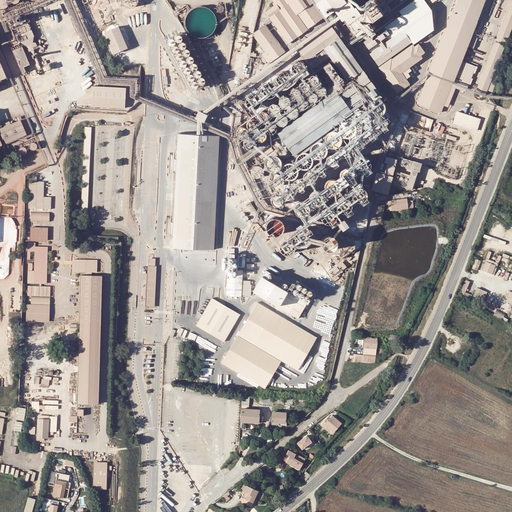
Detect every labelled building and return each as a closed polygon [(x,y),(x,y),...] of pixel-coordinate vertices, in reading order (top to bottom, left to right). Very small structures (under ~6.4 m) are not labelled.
[(0,0),(0,7),(1,8),(1,9),(2,9),(4,9),(5,9),(6,9),(7,8),(8,7),(9,6),(9,5),(9,4),(9,2),(8,1),(7,0),(0,0)] [(120,0),(121,1),(122,4),(122,5),(123,6),(125,7),(126,7),(127,8),(128,8),(130,8),(131,8),(133,8),(134,7),(135,6),(136,5),(137,4),(138,3),(138,2),(139,1),(138,0),(120,0)] [(287,44),(324,18),(310,0),(271,0),(275,5),(265,12),(287,44)] [(336,10),(349,0),(314,0),(325,15),(335,8),(336,10)] [(457,0),(453,12),(477,21),(484,0),(457,0)] [(486,95),(511,30),(511,28),(511,0),(476,91),(486,95)] [(220,4),(219,4),(218,5),(217,6),(216,7),(216,8),(216,9),(216,10),(217,11),(218,12),(219,12),(220,12),(222,12),(223,11),(224,10),(224,9),(224,8),(224,7),(223,6),(223,5),(222,5),(221,4),(220,4)] [(58,17),(69,14),(67,6),(56,9),(58,17)] [(189,12),(188,13),(187,15),(186,16),(185,18),(185,20),(185,22),(185,24),(185,25),(186,27),(186,29),(187,30),(188,32),(189,33),(191,35),(192,36),(194,37),(196,37),(197,38),(199,38),(201,38),(203,38),(205,38),(206,37),(208,36),(209,35),(211,34),(212,33),(213,31),(214,30),(215,28),(216,27),(216,25),(216,23),(216,21),(216,19),(216,18),(215,16),(214,14),(213,13),(212,11),(211,10),(209,9),(207,8),(206,7),(204,7),(202,7),(200,7),(199,7),(197,7),(195,8),(193,8),(192,9),(190,10),(189,12)] [(452,83),(461,61),(467,46),(471,36),(477,21),(453,12),(416,104),(440,113),(452,83)] [(265,25),(253,33),(253,36),(264,52),(262,55),(268,64),(285,52),(279,42),(278,43),(265,25)] [(305,61),(324,48),(332,59),(348,82),(267,139),(282,161),(379,92),(331,25),(297,49),(305,61)] [(392,38),(384,26),(362,41),(370,53),(392,38)] [(119,27),(104,33),(113,55),(128,49),(119,27)] [(411,42),(402,30),(392,38),(370,53),(370,54),(378,65),(411,42)] [(188,34),(173,38),(177,52),(181,51),(185,67),(191,66),(192,70),(196,69),(197,72),(201,71),(196,53),(198,53),(194,39),(190,40),(188,34)] [(407,73),(411,70),(409,68),(422,58),(420,55),(424,53),(418,44),(414,46),(413,44),(392,59),(391,58),(378,67),(397,93),(410,84),(406,79),(410,76),(407,73)] [(23,47),(13,51),(22,74),(26,73),(24,68),(30,65),(23,47)] [(294,61),(293,62),(292,63),(292,64),(291,66),(291,67),(291,68),(291,69),(292,71),(292,72),(293,73),(294,74),(295,74),(296,75),(297,75),(299,75),(300,75),(301,75),(302,74),(303,74),(305,72),(306,71),(306,70),(306,69),(306,67),(306,66),(306,65),(305,64),(305,63),(304,62),(303,61),(302,60),(301,60),(299,60),(298,60),(297,60),(296,61),(294,61)] [(461,61),(452,83),(468,88),(476,67),(461,61)] [(279,72),(278,73),(277,74),(277,75),(276,77),(276,78),(276,79),(276,80),(277,82),(277,83),(278,84),(279,85),(280,85),(281,86),(282,86),(283,87),(285,86),(286,86),(287,86),(288,85),(289,84),(290,83),(291,82),(291,81),(291,80),(291,79),(291,77),(291,76),(290,75),(290,74),(289,73),(288,72),(287,71),(286,71),(284,71),(283,71),(282,71),(281,72),(279,72)] [(310,75),(309,76),(308,77),(308,78),(308,79),(308,80),(308,81),(308,82),(309,83),(310,84),(311,85),(312,85),(313,85),(314,85),(315,85),(316,84),(317,83),(318,82),(318,81),(318,80),(318,79),(318,78),(318,77),(317,76),(316,76),(315,75),(314,75),(313,75),(312,75),(311,75),(310,75)] [(264,83),(263,84),(262,85),(261,86),(261,87),(261,88),(261,90),(261,91),(261,92),(262,93),(263,94),(264,95),(265,96),(266,97),(267,97),(268,97),(269,97),(271,97),(272,96),(273,96),(274,95),(275,94),(275,93),(276,92),(276,90),(276,89),(276,88),(276,87),(275,85),(274,84),(274,83),(273,83),(271,82),(270,82),(269,81),(268,82),(266,82),(265,82),(264,83)] [(301,82),(300,82),(300,83),(300,84),(299,85),(299,86),(299,87),(299,88),(299,89),(300,90),(301,90),(302,91),(303,91),(304,92),(305,92),(306,91),(307,91),(308,90),(309,89),(309,88),(309,87),(309,86),(309,85),(309,84),(308,83),(307,82),(306,82),(305,81),(304,81),(303,81),(302,81),(301,82)] [(318,86),(317,87),(316,88),(316,89),(316,90),(315,91),(316,92),(316,93),(317,94),(318,95),(319,95),(320,96),(321,96),(322,95),(323,95),(324,94),(325,93),(326,92),(326,91),(326,90),(326,89),(326,88),(325,87),(324,86),(323,85),(322,85),(321,85),(320,85),(319,85),(318,86)] [(124,90),(105,89),(89,88),(89,102),(124,104),(124,90)] [(292,88),(291,89),(290,90),(290,91),(290,92),(290,93),(290,94),(290,95),(291,96),(292,97),(292,98),(293,98),(294,98),(296,98),(297,98),(298,97),(299,96),(300,95),(300,94),(300,93),(300,92),(300,91),(300,90),(299,89),(298,89),(297,88),(296,88),(295,88),(294,88),(293,88),(292,88)] [(309,92),(308,93),(307,94),(307,95),(307,96),(307,97),(307,98),(307,99),(308,100),(309,101),(310,102),(311,102),(313,102),(314,102),(314,101),(316,101),(316,100),(317,99),(317,98),(317,97),(317,96),(317,95),(316,94),(316,93),(315,92),(314,92),(313,92),(312,91),(311,92),(310,92),(309,92)] [(249,94),(248,95),(247,96),(246,97),(246,99),(246,100),(246,101),(246,103),(246,104),(247,105),(248,107),(249,107),(251,108),(252,108),(253,109),(254,109),(255,108),(257,108),(258,107),(259,106),(259,105),(260,104),(261,103),(261,102),(261,101),(261,99),(261,98),(260,97),(259,96),(258,95),(257,94),(256,94),(255,93),(254,93),(253,93),(251,93),(250,94),(249,94)] [(281,97),(280,97),(280,98),(279,99),(279,100),(279,101),(279,102),(279,103),(279,104),(280,105),(281,105),(281,106),(282,106),(283,107),(285,107),(286,106),(287,106),(288,105),(289,104),(289,103),(289,102),(289,101),(289,99),(288,98),(287,97),(286,96),(285,96),(284,96),(283,96),(282,96),(281,97)] [(300,99),(299,100),(299,101),(298,102),(298,103),(298,104),(298,105),(298,106),(299,107),(300,107),(301,108),(302,108),(303,109),(304,109),(305,108),(306,108),(307,107),(308,106),(308,105),(308,104),(308,103),(308,102),(308,101),(308,100),(307,100),(306,99),(305,98),(304,98),(303,98),(302,98),(301,99),(300,99)] [(383,103),(382,102),(381,102),(381,101),(379,100),(378,99),(377,99),(376,99),(374,99),(373,99),(372,100),(371,100),(370,101),(369,102),(368,103),(367,104),(367,106),(367,107),(367,108),(367,110),(368,111),(368,112),(369,113),(370,114),(371,115),(372,115),(374,115),(375,116),(376,116),(378,115),(379,115),(381,113),(382,112),(383,111),(383,110),(383,109),(383,107),(383,106),(383,105),(383,103)] [(271,104),(270,105),(269,106),(269,107),(269,108),(269,109),(269,110),(269,111),(270,112),(271,113),(272,113),(272,114),(274,114),(275,114),(276,114),(277,113),(278,112),(279,111),(279,110),(279,109),(279,108),(279,107),(279,106),(278,105),(277,104),(276,104),(275,104),(274,103),(273,103),(272,104),(271,104)] [(289,107),(288,107),(288,108),(287,109),(287,110),(287,112),(287,113),(287,114),(288,114),(289,115),(289,116),(290,116),(291,116),(292,116),(294,116),(296,115),(296,114),(297,113),(297,112),(297,111),(297,110),(297,109),(296,108),(296,107),(295,107),(294,106),(293,106),(292,106),(291,106),(290,106),(289,107)] [(368,114),(368,113),(367,112),(366,111),(365,110),(364,110),(363,109),(361,109),(360,109),(359,109),(357,110),(356,110),(355,111),(354,112),(354,113),(353,115),(353,116),(352,117),(352,119),(353,120),(353,121),(354,122),(355,123),(356,124),(357,125),(358,125),(359,126),(361,126),(362,126),(363,125),(365,125),(367,124),(367,123),(368,121),(369,120),(369,119),(369,118),(369,116),(369,115),(368,114)] [(194,119),(197,120),(201,122),(203,123),(207,115),(205,114),(201,112),(198,111),(194,119)] [(260,112),(259,113),(259,114),(258,114),(258,115),(258,117),(258,118),(259,119),(260,120),(261,121),(262,121),(263,121),(264,121),(265,121),(266,121),(267,119),(268,119),(268,118),(269,116),(269,115),(268,114),(268,113),(267,113),(266,112),(266,111),(265,111),(263,111),(262,111),(261,111),(260,112)] [(462,115),(459,114),(456,122),(480,131),(483,122),(480,121),(481,117),(464,111),(462,115)] [(278,115),(278,116),(277,116),(277,117),(276,118),(276,119),(276,120),(276,121),(277,122),(277,123),(278,123),(279,124),(280,124),(281,125),(282,124),(283,124),(284,124),(285,123),(286,122),(286,121),(286,120),(287,119),(287,118),(286,117),(286,116),(285,115),(284,115),(283,114),(282,114),(281,114),(280,114),(279,114),(278,115)] [(250,120),(249,120),(249,121),(248,122),(248,123),(247,124),(247,125),(248,126),(248,127),(249,128),(250,129),(251,129),(252,130),(253,130),(254,129),(255,129),(257,128),(257,127),(258,126),(258,125),(258,124),(258,122),(257,122),(257,121),(256,120),(255,119),(254,119),(253,119),(252,119),(251,119),(250,120)] [(20,120),(0,128),(0,131),(5,144),(26,135),(20,120)] [(354,125),(353,123),(352,122),(351,121),(349,121),(348,120),(347,120),(346,120),(344,120),(343,121),(342,121),(341,122),(340,123),(339,124),(338,125),(338,127),(338,128),(338,129),(338,131),(339,132),(339,133),(340,134),(341,135),(342,136),(344,136),(345,137),(346,137),(348,137),(349,136),(350,136),(352,134),(353,133),(354,132),(354,131),(355,130),(355,128),(355,127),(354,126),(354,125)] [(268,123),(267,123),(267,124),(266,125),(266,127),(266,128),(266,129),(266,130),(267,130),(268,131),(268,132),(269,132),(270,132),(271,132),(273,132),(275,131),(275,130),(276,129),(276,128),(276,127),(276,126),(276,125),(275,124),(275,123),(274,123),(273,122),(272,122),(271,122),(270,122),(269,122),(268,123)] [(239,127),(239,128),(238,128),(238,129),(237,130),(237,131),(237,132),(237,133),(238,134),(238,135),(239,136),(240,137),(241,137),(242,137),(243,137),(244,137),(245,136),(246,135),(247,134),(247,133),(248,132),(248,131),(247,130),(247,129),(246,128),(245,128),(245,127),(244,127),(242,126),(241,127),(240,127),(239,127)] [(80,227),(86,227),(91,128),(85,127),(80,227)] [(257,130),(256,131),(256,132),(255,133),(255,134),(255,135),(255,136),(256,137),(256,138),(257,139),(258,139),(259,140),(260,140),(261,140),(262,140),(263,139),(264,138),(265,138),(265,137),(265,136),(266,135),(265,133),(265,132),(264,131),(263,130),(262,130),(261,129),(260,129),(259,129),(258,130),(257,130)] [(339,135),(339,134),(338,133),(337,132),(336,132),(335,131),(334,131),(332,130),(331,130),(330,131),(328,131),(327,132),(326,133),(325,133),(325,135),(324,136),(324,137),(323,138),(324,140),(324,141),(324,142),(325,143),(326,144),(327,145),(328,146),(329,147),(330,147),(332,147),(333,147),(334,147),(336,146),(338,145),(339,144),(339,143),(340,141),(340,140),(340,139),(340,137),(340,136),(339,135)] [(219,136),(200,135),(196,135),(177,134),(171,248),(213,250),(219,136)] [(246,138),(245,139),(245,140),(244,141),(244,142),(244,143),(244,144),(244,145),(245,146),(246,146),(247,147),(248,147),(249,148),(250,148),(251,147),(252,147),(253,146),(253,145),(254,144),(254,143),(254,142),(254,141),(254,140),(254,139),(253,139),(252,138),(251,137),(250,137),(249,137),(248,137),(247,137),(246,138)] [(309,149),(309,150),(309,151),(309,152),(309,153),(310,154),(311,156),(312,156),(313,157),(314,158),(316,158),(317,158),(318,158),(320,158),(321,158),(322,157),(323,156),(324,155),(325,154),(326,153),(326,152),(327,150),(327,148),(326,147),(326,145),(325,144),(324,143),(323,142),(322,141),(321,141),(319,141),(318,140),(316,140),(315,141),(314,141),(313,142),(311,143),(310,144),(310,145),(309,146),(309,147),(309,149)] [(30,145),(29,146),(29,147),(30,148),(31,149),(31,150),(32,150),(33,150),(34,150),(35,150),(36,149),(37,148),(37,147),(37,146),(37,145),(37,144),(36,143),(35,142),(34,142),(33,142),(32,142),(31,143),(30,144),(30,145)] [(343,145),(342,146),(341,146),(340,147),(339,147),(339,148),(338,149),(338,150),(338,151),(339,152),(339,153),(340,154),(340,155),(341,155),(342,156),(343,156),(345,156),(346,155),(347,155),(348,154),(348,153),(349,152),(349,151),(349,150),(349,149),(348,148),(348,147),(347,147),(346,146),(345,146),(344,145),(343,145)] [(19,149),(19,150),(19,151),(19,152),(20,153),(21,154),(22,154),(23,154),(24,154),(25,154),(26,153),(27,152),(27,150),(27,149),(27,148),(26,148),(25,147),(24,147),(24,146),(23,146),(22,147),(21,147),(20,148),(19,149)] [(311,156),(310,155),(309,155),(309,154),(307,153),(306,153),(305,152),(304,152),(302,152),(301,152),(300,153),(299,153),(297,154),(297,155),(296,156),(295,157),(295,159),(295,160),(295,161),(295,163),(296,164),(296,165),(297,166),(298,167),(299,168),(300,168),(302,169),(303,169),(304,169),(306,168),(307,168),(309,166),(310,165),(310,164),(311,163),(311,162),(311,160),(311,159),(311,158),(311,156)] [(266,157),(265,158),(264,160),(264,161),(264,162),(264,163),(264,165),(264,166),(265,167),(266,168),(268,170),(269,170),(271,171),(272,171),(273,171),(275,170),(276,170),(277,169),(279,167),(279,166),(280,165),(280,164),(280,162),(280,161),(280,160),(279,158),(279,157),(278,156),(277,155),(276,155),(274,154),(273,154),(272,154),(270,154),(269,154),(268,155),(267,156),(266,157)] [(332,154),(331,155),(330,155),(329,156),(328,156),(328,157),(327,158),(327,159),(327,160),(327,161),(328,162),(328,163),(329,164),(330,164),(331,165),(332,165),(334,165),(335,164),(336,163),(337,162),(337,161),(338,160),(338,159),(337,158),(337,157),(336,156),(335,155),(334,155),(333,154),(332,154)] [(392,183),(412,190),(417,172),(418,172),(421,163),(413,160),(413,162),(398,156),(395,164),(412,170),(410,175),(396,171),(392,183)] [(356,161),(355,162),(355,163),(355,165),(355,166),(355,167),(355,168),(356,169),(357,170),(358,171),(360,172),(362,172),(363,172),(364,172),(365,172),(367,171),(368,170),(368,169),(369,168),(370,167),(370,166),(370,164),(370,163),(370,162),(369,161),(368,160),(368,159),(367,158),(365,157),(364,157),(363,157),(362,157),(360,157),(359,157),(358,158),(357,159),(356,160),(356,161)] [(295,166),(295,165),(294,165),(293,164),(292,163),(291,163),(290,162),(288,162),(287,162),(286,163),(284,163),(283,164),(282,165),(281,166),(281,167),(280,168),(280,170),(280,171),(280,172),(280,174),(281,175),(282,176),(283,177),(284,178),(285,178),(286,179),(288,179),(289,179),(290,179),(292,178),(293,178),(294,177),(295,176),(296,175),(296,174),(297,172),(297,171),(297,170),(296,168),(296,167),(295,166)] [(319,163),(317,163),(316,164),(315,165),(314,166),(314,167),(314,168),(314,169),(314,170),(315,171),(315,172),(316,173),(317,173),(318,174),(319,174),(320,174),(321,173),(322,173),(323,172),(324,171),(324,170),(324,169),(324,168),(324,167),(324,166),(323,165),(322,164),(321,163),(320,163),(319,163)] [(251,167),(250,168),(250,169),(250,170),(250,171),(250,172),(250,174),(251,175),(252,176),(253,176),(254,177),(255,177),(256,178),(257,178),(258,177),(259,177),(260,176),(261,175),(262,175),(263,172),(263,171),(263,170),(263,169),(262,168),(261,167),(261,166),(260,165),(259,165),(257,164),(256,164),(255,165),(254,165),(253,165),(252,166),(251,167)] [(340,171),(340,173),(339,173),(339,174),(339,175),(339,177),(340,178),(340,179),(341,180),(342,181),(343,182),(345,183),(346,183),(348,183),(349,183),(350,182),(351,182),(352,181),(353,180),(354,179),(354,178),(354,177),(355,176),(354,174),(354,173),(354,172),(353,171),(352,170),(351,169),(350,168),(349,168),(348,168),(346,168),(345,168),(344,168),(343,169),(342,169),(341,170),(340,171)] [(308,171),(307,171),(306,172),(305,172),(304,173),(303,174),(303,175),(303,176),(303,177),(303,178),(304,179),(304,180),(305,180),(306,181),(307,181),(308,181),(310,181),(311,181),(311,180),(312,180),(313,179),(313,178),(313,177),(314,176),(313,175),(313,174),(312,173),(312,172),(311,172),(310,171),(309,171),(308,171)] [(281,176),(280,175),(279,174),(278,173),(277,173),(275,172),(274,172),(273,172),(271,173),(270,173),(269,174),(268,175),(267,176),(267,177),(266,178),(266,179),(266,181),(266,182),(266,183),(267,185),(268,186),(268,187),(270,188),(271,188),(272,189),(274,189),(275,189),(276,189),(277,188),(279,188),(280,187),(281,186),(281,185),(282,184),(282,182),(283,181),(282,180),(282,178),(282,177),(281,176)] [(297,179),(296,179),(295,180),(294,180),(293,181),(293,182),(292,183),(292,184),(292,185),(292,186),(293,187),(293,188),(294,189),(295,189),(296,189),(297,190),(299,189),(300,189),(300,188),(301,188),(302,187),(302,186),(303,185),(303,184),(302,183),(302,182),(301,181),(301,180),(300,180),(299,179),(298,179),(297,179)] [(325,183),(324,184),(324,185),(324,187),(324,188),(324,189),(325,190),(326,191),(327,192),(328,193),(330,194),(331,194),(332,194),(334,194),(335,194),(336,193),(337,192),(338,191),(339,190),(339,189),(339,188),(339,187),(339,185),(339,184),(339,183),(338,182),(337,181),(336,180),(335,180),(334,179),(333,179),(331,179),(330,179),(329,179),(328,180),(327,181),(326,182),(325,183)] [(45,196),(45,181),(30,181),(29,208),(52,209),(52,196),(45,196)] [(352,190),(351,192),(351,194),(351,195),(351,196),(351,197),(352,198),(353,199),(354,200),(355,201),(356,201),(357,202),(359,202),(360,202),(361,201),(362,201),(363,200),(364,199),(365,198),(366,196),(366,195),(366,194),(366,193),(366,191),(365,190),(365,189),(364,188),(363,188),(362,187),(360,187),(359,186),(358,186),(357,187),(355,187),(354,188),(353,188),(352,189),(352,190)] [(286,187),(285,187),(284,187),(283,188),(283,189),(282,190),(282,191),(282,192),(282,193),(282,194),(282,195),(283,196),(284,196),(285,197),(286,197),(287,197),(288,197),(289,197),(290,196),(291,196),(291,195),(292,194),(292,193),(292,192),(292,191),(292,190),(291,189),(290,188),(289,187),(288,187),(287,187),(286,187)] [(310,193),(309,195),(309,196),(309,198),(309,199),(309,200),(310,201),(311,202),(312,203),(313,204),(314,205),(315,205),(316,205),(317,205),(319,205),(320,204),(321,204),(322,203),(323,202),(324,201),(324,199),(324,198),(324,196),(324,195),(324,194),(323,193),(322,192),(321,191),(320,190),(319,190),(317,190),(316,190),(315,190),(314,190),(313,191),(312,191),(311,192),(310,193)] [(276,194),(275,194),(274,195),(273,195),(273,196),(272,197),(272,198),(271,199),(272,200),(272,201),(272,202),(273,203),(274,204),(275,204),(276,205),(277,205),(278,205),(279,204),(280,204),(281,203),(281,202),(282,201),(282,200),(282,199),(282,198),(281,197),(281,196),(280,195),(279,195),(278,194),(277,194),(276,194)] [(447,194),(433,195),(434,205),(448,203),(448,202),(447,197),(447,194)] [(336,201),(336,203),(336,204),(336,206),(336,207),(336,208),(337,209),(338,210),(339,211),(340,212),(341,212),(342,213),(343,213),(345,213),(346,212),(347,212),(348,211),(349,210),(350,209),(351,207),(351,206),(351,205),(351,204),(351,202),(350,201),(349,200),(349,199),(348,198),(346,198),(345,197),(344,197),(343,197),(341,197),(340,198),(339,198),(338,199),(337,200),(336,201)] [(406,201),(406,199),(387,201),(388,210),(407,208),(407,207),(406,201)] [(295,204),(294,206),(294,207),(294,208),(294,210),(294,211),(295,212),(295,213),(296,214),(297,215),(300,216),(301,216),(302,216),(303,216),(305,215),(306,215),(307,214),(308,213),(308,212),(309,211),(309,210),(309,209),(309,207),(309,206),(308,205),(308,204),(307,203),(306,202),(305,201),(303,201),(302,201),(301,201),(300,201),(298,201),(297,202),(296,202),(295,203),(295,204)] [(321,212),(321,213),(321,214),(321,215),(321,217),(321,218),(321,219),(322,220),(323,221),(324,222),(325,223),(326,223),(327,224),(328,224),(330,224),(331,223),(332,223),(333,222),(334,221),(335,220),(336,218),(336,217),(336,216),(336,215),(336,213),(335,212),(334,211),(333,210),(332,209),(331,209),(330,208),(329,208),(328,208),(326,208),(325,209),(324,209),(323,210),(322,211),(321,212)] [(49,213),(31,212),(30,222),(49,222),(49,213)] [(282,221),(281,220),(280,219),(279,218),(277,218),(276,217),(275,217),(273,217),(272,218),(271,218),(269,219),(268,220),(267,221),(267,222),(266,223),(266,224),(265,226),(265,227),(266,229),(266,230),(267,231),(268,233),(270,234),(271,235),(272,235),(273,235),(275,235),(276,235),(277,235),(279,234),(280,234),(281,233),(282,232),(282,230),(283,229),(283,228),(283,226),(283,225),(283,224),(282,222),(282,221)] [(48,241),(48,228),(30,227),(29,240),(48,241)] [(295,231),(294,233),(294,234),(294,235),(294,236),(294,238),(295,239),(295,240),(296,241),(297,241),(298,242),(300,243),(301,243),(302,243),(303,243),(305,242),(306,242),(307,241),(308,240),(308,239),(309,238),(309,236),(309,235),(309,233),(308,231),(308,230),(307,229),(306,229),(305,228),(304,228),(302,227),(301,227),(300,228),(299,228),(297,229),(296,229),(296,230),(295,231)] [(322,239),(322,240),(321,241),(321,242),(321,243),(322,245),(322,246),(323,247),(324,248),(324,249),(326,249),(327,250),(328,250),(329,250),(331,250),(332,250),(333,249),(334,248),(335,247),(336,246),(336,244),(337,243),(337,242),(336,240),(336,239),(335,238),(335,237),(334,236),(333,235),(331,235),(330,234),(329,234),(328,234),(326,235),(325,235),(324,236),(323,237),(323,238),(322,239)] [(280,242),(279,243),(279,245),(279,246),(279,247),(279,249),(280,250),(280,251),(281,252),(282,252),(285,253),(286,254),(287,254),(289,253),(290,253),(291,252),(292,252),(293,251),(293,249),(294,248),(294,247),(294,246),(294,243),(293,242),(293,241),(292,240),(291,239),(290,239),(288,238),(287,238),(286,238),(285,238),(283,239),(282,239),(281,240),(280,241),(280,242)] [(348,246),(348,247),(347,247),(347,248),(347,249),(347,250),(348,251),(348,252),(349,252),(350,253),(351,253),(352,253),(353,252),(355,250),(355,249),(355,248),(354,247),(354,246),(353,246),(352,245),(351,245),(350,245),(349,245),(348,246)] [(30,305),(49,306),(49,287),(41,287),(41,284),(45,284),(47,248),(27,247),(27,252),(34,252),(34,272),(27,272),(27,283),(38,284),(38,287),(27,287),(27,297),(30,297),(30,305)] [(341,251),(340,252),(339,253),(339,254),(339,255),(340,256),(340,257),(341,257),(341,258),(342,258),(343,258),(344,258),(345,258),(346,257),(347,256),(347,255),(347,254),(347,253),(347,252),(346,252),(346,251),(345,251),(344,250),(343,250),(342,251),(341,251)] [(481,261),(476,259),(472,268),(477,270),(481,261)] [(486,264),(484,263),(481,270),(495,276),(498,269),(496,268),(498,263),(488,259),(486,264)] [(77,260),(73,260),(73,272),(96,273),(96,261),(77,260)] [(155,260),(148,260),(146,306),(152,306),(155,260)] [(98,404),(102,276),(81,275),(77,403),(98,404)] [(242,296),(243,276),(227,275),(226,296),(242,296)] [(263,276),(254,291),(279,306),(288,291),(263,276)] [(471,282),(466,280),(460,294),(471,299),(473,295),(467,293),(471,282)] [(479,287),(476,294),(485,297),(488,290),(479,287)] [(288,291),(279,306),(299,317),(308,302),(288,291)] [(240,313),(212,297),(196,325),(223,342),(240,313)] [(317,337),(257,301),(221,363),(265,389),(282,361),(298,370),(317,337)] [(49,306),(30,305),(26,305),(25,322),(48,323),(49,306)] [(493,315),(506,322),(508,319),(503,317),(505,314),(496,309),(493,315)] [(364,337),(363,348),(376,349),(377,338),(364,337)] [(375,356),(376,349),(363,348),(363,355),(375,356)] [(350,356),(349,362),(374,363),(375,356),(363,355),(358,356),(350,356)] [(249,405),(249,396),(242,396),(241,405),(249,405)] [(19,407),(18,419),(26,420),(27,407),(19,407)] [(259,409),(241,409),(240,421),(259,422),(259,409)] [(271,421),(285,422),(286,412),(272,412),(271,421)] [(336,418),(332,415),(328,419),(324,425),(333,432),(340,424),(335,420),(336,418)] [(49,419),(37,418),(36,438),(48,438),(49,419)] [(15,430),(23,431),(24,421),(16,421),(15,430)] [(288,457),(286,460),(300,466),(304,460),(287,451),(285,455),(288,457)] [(56,457),(55,462),(74,467),(73,461),(63,459),(62,458),(56,457)] [(274,458),(268,463),(270,466),(276,462),(274,458)] [(284,463),(298,470),(300,466),(286,460),(284,463)] [(106,470),(106,466),(106,463),(94,463),(94,488),(106,488),(106,470)] [(53,495),(67,498),(70,483),(68,482),(70,476),(61,474),(60,480),(56,480),(53,495)] [(255,497),(258,491),(243,483),(240,490),(244,492),(248,494),(246,499),(252,503),(255,497)] [(232,496),(228,491),(222,497),(226,501),(232,496)] [(25,511),(34,511),(39,499),(31,496),(25,511)]
